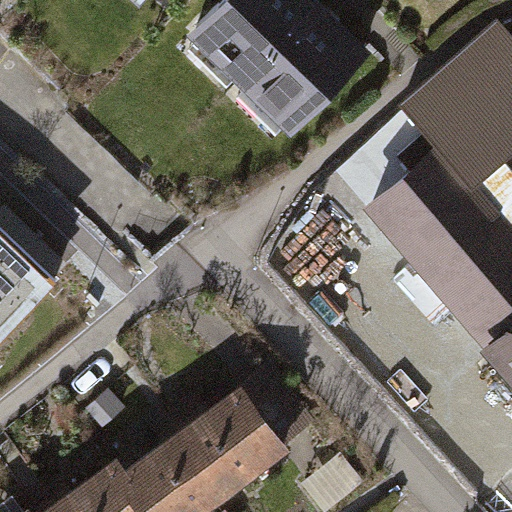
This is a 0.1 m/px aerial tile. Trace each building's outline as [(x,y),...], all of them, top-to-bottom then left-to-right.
[(246,72),(314,2),(311,0),(220,0),(197,25),(246,72)] [(363,49),(314,2),(246,72),(294,119),(363,49)] [(495,342),(511,362),(511,222),(471,174),(511,139),(511,114),(511,112),(511,36),(498,20),(404,99),(439,141),(435,144),(439,150),(374,205),(493,344),(495,342)] [(0,333),(55,275),(0,222),(0,333)] [(268,368),(241,386),(282,442),(310,422),(268,368)] [(169,410),(181,428),(223,485),(282,442),(241,386),(208,409),(195,392),(169,410)] [(181,428),(124,470),(154,511),(186,511),(223,485),(181,428)] [(341,452),(305,478),(326,506),(361,481),(341,452)] [(154,511),(124,470),(115,458),(58,501),(65,511),(154,511)] [(65,511),(58,501),(41,511),(30,511),(30,510),(27,511),(65,511)]
